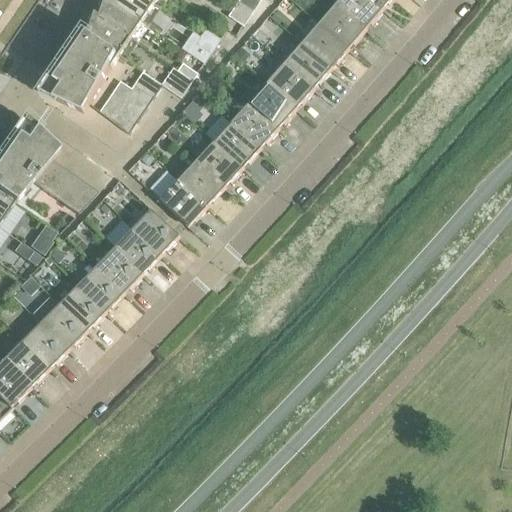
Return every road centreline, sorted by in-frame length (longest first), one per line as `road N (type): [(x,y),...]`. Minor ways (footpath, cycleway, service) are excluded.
road 1 (residential): [(0,489),(456,0)]
road 2 (secondary): [(511,164),(183,511)]
road 3 (secondary): [(229,511),(511,210)]
road 4 (residential): [(10,95),(109,163),(159,110)]
